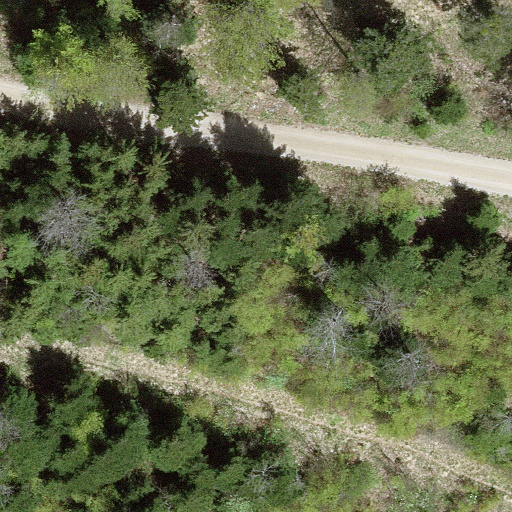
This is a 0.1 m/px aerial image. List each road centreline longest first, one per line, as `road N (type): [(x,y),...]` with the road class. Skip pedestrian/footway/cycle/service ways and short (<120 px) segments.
road 1 (track): [(0,345),(407,448),(511,483)]
road 2 (track): [(0,90),(511,186)]
